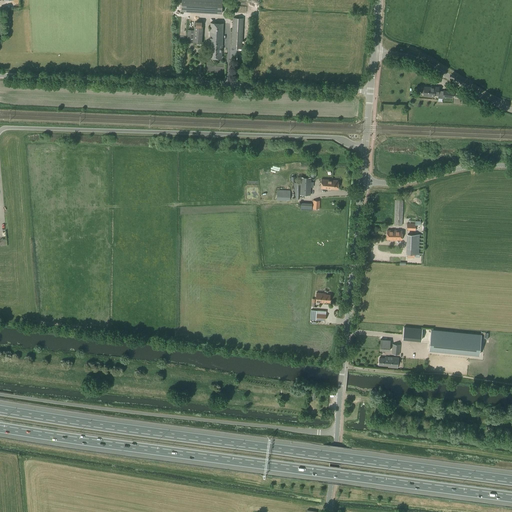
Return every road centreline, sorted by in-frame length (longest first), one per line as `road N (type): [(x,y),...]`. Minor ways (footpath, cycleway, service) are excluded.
road 1 (motorway): [(511,481),(0,410)]
road 2 (motorway): [(0,427),(511,497)]
road 3 (unclassified): [(369,91),(0,75)]
road 4 (unclassified): [(365,146),(333,137),(0,130)]
road 5 (unclassified): [(337,434),(0,394)]
road 6 (tertiary): [(337,434),(361,181)]
road 7 (track): [(343,395),(511,426)]
road 8 (unclassified): [(511,110),(412,57),(373,52)]
road 9 (tertiary): [(511,166),(361,181)]
